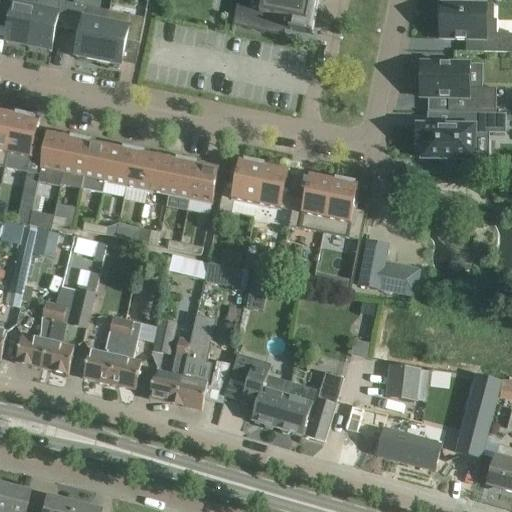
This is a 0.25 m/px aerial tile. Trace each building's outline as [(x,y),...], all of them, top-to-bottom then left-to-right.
[(29,50),(38,0),(2,0),(0,11),(0,16),(11,19),(6,44),(28,49),(29,50)] [(61,3),(47,0),(38,0),(29,50),(30,49),(52,53),(57,28),(69,31),(74,6),(61,3)] [(238,0),(233,28),(285,38),(286,30),(313,36),(320,0),(238,0)] [(452,2),(439,2),(439,19),(441,19),(441,41),(456,42),(466,42),(484,42),(484,54),(511,54),(511,35),(486,35),(486,22),(494,22),(494,6),(452,5),(452,2)] [(82,7),(74,6),(69,31),(81,33),(76,58),(98,63),(98,64),(99,64),(109,13),(82,7)] [(140,46),(145,20),(109,13),(99,64),(100,63),(122,68),(127,43),(140,46)] [(469,90),(470,65),(422,65),(422,74),(419,74),(419,90),(421,90),(421,99),(449,100),(449,113),(496,114),(496,90),(469,90)] [(0,168),(5,170),(16,116),(0,112),(0,168)] [(449,113),(448,127),(417,127),(416,145),(422,145),(421,159),(438,160),(438,163),(453,163),(453,160),(473,160),(473,132),(503,132),(503,114),(496,114),(449,113)] [(16,116),(5,170),(6,170),(40,177),(46,147),(35,145),(40,121),(16,116)] [(61,188),(61,186),(71,140),(49,135),(46,147),(40,177),(39,183),(61,188)] [(71,140),(61,186),(82,190),(92,144),(71,140)] [(82,190),(103,195),(106,184),(113,148),(92,144),(82,190)] [(113,148),(106,184),(127,188),(134,153),(113,148)] [(134,153),(127,188),(148,192),(155,157),(134,153)] [(155,157),(148,192),(169,197),(176,161),(156,157),(155,157)] [(176,161),(169,197),(190,201),(198,166),(176,161)] [(232,216),(235,202),(257,206),(265,167),(242,162),(237,187),(225,184),(219,214),(232,216)] [(198,166),(190,201),(212,205),(220,170),(198,166)] [(281,211),(281,210),(293,212),(295,199),(284,196),(289,172),(265,167),(257,206),(281,211)] [(293,212),(289,228),(324,235),(335,182),(312,177),(307,201),(295,199),(293,212)] [(335,182),(324,235),(360,242),(366,213),(354,210),(359,187),(335,182)] [(21,209),(17,224),(30,227),(32,215),(33,211),(21,209)] [(38,229),(40,217),(32,215),(30,227),(38,229)] [(64,228),(66,221),(54,218),(53,226),(64,228)] [(96,235),(97,227),(85,225),(84,233),(96,235)] [(107,238),(109,230),(97,227),(96,235),(107,238)] [(24,294),(27,283),(38,231),(24,228),(16,264),(11,283),(9,291),(24,294)] [(137,244),(140,231),(127,228),(124,241),(137,244)] [(38,231),(33,255),(55,260),(60,236),(38,231)] [(137,244),(148,246),(150,233),(140,231),(137,244)] [(180,253),(181,245),(169,242),(168,250),(180,253)] [(98,244),(94,262),(104,264),(108,247),(98,244)] [(360,288),(415,298),(420,272),(385,266),(388,248),(369,244),(360,288)] [(203,250),(201,249),(199,249),(181,245),(180,253),(199,257),(202,257),(203,250)] [(224,251),(221,265),(239,269),(242,255),(224,251)] [(171,261),(140,253),(136,271),(168,279),(169,274),(171,261)] [(171,261),(169,274),(204,282),(208,265),(172,257),(171,261)] [(268,258),(264,274),(279,277),(283,261),(268,258)] [(6,262),(2,281),(11,283),(16,264),(6,262)] [(237,272),(234,284),(248,286),(250,275),(237,272)] [(340,279),(338,292),(349,294),(352,281),(340,279)] [(288,285),(283,290),(285,297),(292,298),(297,293),(295,286),(288,285)] [(50,288),(49,295),(59,297),(61,291),(50,288)] [(61,290),(57,306),(67,309),(75,310),(70,327),(87,332),(95,296),(79,292),(79,294),(61,290)] [(43,371),(57,306),(46,303),(42,320),(41,342),(23,338),(17,365),(43,371)] [(67,309),(57,306),(43,371),(68,376),(75,349),(60,346),(61,343),(64,343),(67,326),(64,325),(67,309)] [(84,380),(110,386),(124,321),(114,319),(106,352),(108,353),(107,357),(90,353),(84,380)] [(196,319),(191,342),(176,407),(202,412),(207,393),(208,385),(191,381),(192,377),(193,378),(199,352),(209,354),(214,334),(216,324),(196,319)] [(124,321),(110,386),(136,392),(142,365),(133,363),(142,326),(135,325),(135,324),(124,321)] [(177,326),(160,322),(153,353),(170,357),(177,326)] [(150,401),(176,407),(191,342),(180,340),(172,374),(174,374),(173,377),(156,374),(150,401)] [(227,390),(224,400),(257,410),(253,422),(265,426),(266,431),(272,432),(275,429),(278,430),(287,400),(264,393),(272,368),(254,362),(237,357),(234,367),(227,390)] [(421,372),(390,369),(387,399),(417,402),(417,398),(426,399),(427,391),(429,380),(420,379),(421,372)] [(287,400),(278,430),(281,431),(282,435),(287,437),(291,434),(324,444),(343,380),(328,375),(318,409),(293,402),(287,400)] [(511,382),(503,381),(501,395),(511,396),(511,382)] [(446,432),(422,425),(418,440),(406,437),(409,426),(388,420),(389,419),(352,408),(348,408),(343,425),(383,436),(378,458),(436,473),(441,454),(443,447),(442,446),(446,432)] [(486,441),(468,436),(462,456),(480,462),(486,441)] [(511,449),(499,447),(488,487),(511,493),(511,449)] [(23,511),(29,493),(0,485),(0,511),(23,511)] [(70,511),(73,505),(46,497),(41,511),(70,511)]
